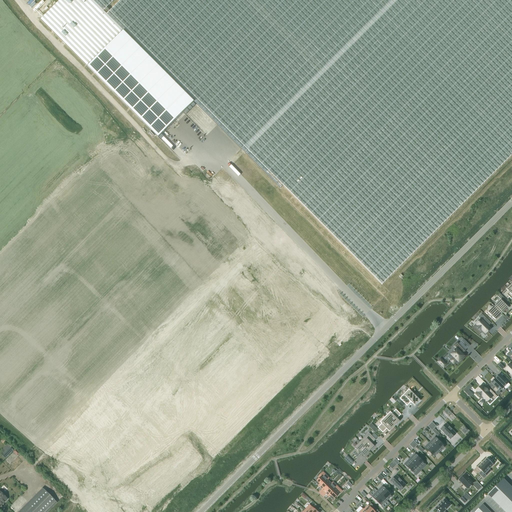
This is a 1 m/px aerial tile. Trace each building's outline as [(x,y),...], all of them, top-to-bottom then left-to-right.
[(87,65),(123,30),(107,14),(102,9),(92,0),(60,0),(41,19),(87,65)] [(92,0),(102,9),(111,0),(92,0)] [(121,0),(107,14),(194,102),(280,188),(283,186),(382,285),(490,177),(313,0),(121,0)] [(511,0),(313,0),(490,177),(511,155),(511,0)] [(193,101),(123,30),(87,65),(158,136),(193,101)] [(511,286),(510,285),(502,294),(506,298),(508,296),(511,299),(511,298),(511,286)] [(501,300),(494,306),(502,314),(508,307),(501,300)] [(494,306),(488,312),(495,320),(502,314),(494,306)] [(477,326),(476,327),(481,332),(482,331),(485,334),(490,329),(488,326),(491,323),(486,318),(483,321),(481,320),(476,325),(477,326)] [(462,354),(466,351),(457,342),(453,346),(456,349),(454,351),(453,351),(454,352),(451,354),(453,357),(450,361),(453,364),(457,361),(458,362),(464,356),(462,354)] [(444,368),(447,365),(441,359),(437,362),(444,368)] [(500,375),(495,379),(504,387),(510,381),(504,375),(502,377),(500,375)] [(493,386),(491,388),(496,393),(498,390),(499,392),(504,387),(495,379),(491,383),(493,386)] [(470,384),(464,390),(471,397),(472,397),(473,395),(469,390),(472,387),(470,384)] [(477,392),(476,393),(481,398),(482,397),(483,397),(490,404),(494,400),(497,397),(489,388),(487,391),(485,388),(484,389),(482,386),(479,389),(477,391),(477,392)] [(402,400),(398,404),(402,408),(406,404),(407,406),(411,402),(415,406),(420,401),(409,389),(400,398),(402,400)] [(390,412),(385,417),(395,426),(400,421),(397,419),(401,415),(396,409),(392,413),(390,412)] [(381,424),(377,428),(383,433),(387,429),(389,432),(395,426),(385,417),(380,422),(381,424)] [(456,434),(446,424),(441,429),(450,439),(456,434)] [(360,442),(369,451),(374,446),(372,444),(376,440),(369,433),(360,442)] [(435,437),(430,442),(439,452),(444,447),(435,437)] [(369,451),(360,442),(355,447),(356,449),(352,453),(357,458),(361,454),(364,457),(369,451)] [(439,452),(430,442),(425,448),(434,457),(439,452)] [(415,454),(410,459),(419,469),(424,464),(415,454)] [(414,474),(419,469),(410,459),(404,464),(414,474)] [(478,468),(481,471),(479,474),(484,479),(487,476),(485,474),(494,465),(487,459),(478,468)] [(318,477),(315,479),(317,481),(316,483),(320,487),(329,478),(324,474),(319,479),(318,477)] [(467,489),(473,483),(465,475),(459,480),(467,489)] [(400,491),(406,485),(396,476),(391,481),(400,491)] [(322,489),(319,492),(320,494),(321,494),(333,483),(333,482),(331,484),(330,483),(327,480),(329,478),(320,487),(322,489)] [(503,480),(494,488),(498,492),(507,484),(503,480)] [(333,483),(321,494),(323,496),(326,493),(328,495),(328,496),(337,487),(336,486),(333,483)] [(507,484),(498,492),(502,496),(511,488),(507,484)] [(382,486),(377,492),(387,501),(392,496),(382,486)] [(337,487),(328,496),(333,500),(342,491),(337,487)] [(42,488),(17,511),(47,511),(56,503),(42,488)] [(494,488),(488,495),(492,499),(498,492),(494,488)] [(511,489),(511,488),(502,496),(506,500),(511,494),(511,489)] [(387,501),(377,492),(372,497),(381,506),(387,501)] [(498,492),(492,499),(496,503),(502,496),(498,492)] [(502,496),(496,503),(500,507),(506,500),(502,496)] [(445,499),(435,509),(438,511),(437,511),(445,511),(451,505),(445,499)] [(506,500),(500,507),(504,511),(510,504),(506,500)]
